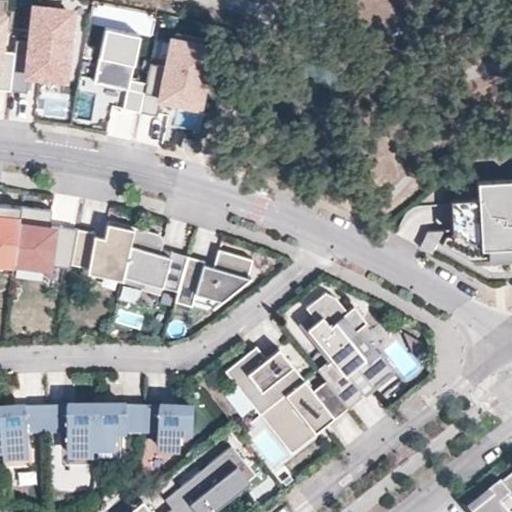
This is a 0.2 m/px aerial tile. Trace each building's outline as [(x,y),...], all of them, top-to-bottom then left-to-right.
[(14,51),(11,89),(28,91),(29,76),(31,63),(37,64),(39,66),(38,77),(67,81),(74,10),(31,5),(26,40),(16,39),(14,51)] [(0,87),(11,89),(14,51),(4,49),(7,16),(0,15),(0,87)] [(121,108),(138,112),(144,84),(129,81),(139,37),(105,29),(93,82),(125,90),(121,108)] [(144,84),(138,112),(154,116),(159,98),(161,98),(162,94),(170,96),(169,100),(176,102),(194,106),(209,44),(174,36),(166,71),(149,67),(144,84)] [(31,63),(29,76),(38,77),(39,66),(37,64),(31,63)] [(203,144),(186,139),(183,149),(200,154),(203,144)] [(443,241),(438,241),(434,250),(464,264),(511,262),(511,191),(511,192),(503,182),(467,185),(468,202),(441,204),(443,241)] [(0,258),(15,260),(21,203),(0,200),(0,258)] [(75,242),(80,224),(63,222),(62,229),(51,227),(54,207),(21,203),(15,260),(70,265),(72,258),(75,242)] [(120,271),(133,221),(108,215),(103,235),(91,232),(93,227),(80,224),(75,242),(72,258),(87,261),(86,266),(119,273),(120,271)] [(175,288),(186,252),(169,246),(167,251),(158,249),(160,243),(162,236),(161,231),(133,221),(120,271),(140,277),(138,285),(156,291),(159,283),(175,288)] [(411,252),(424,258),(435,235),(418,236),(411,252)] [(202,257),(186,252),(175,288),(171,298),(188,303),(192,290),(216,297),(247,274),(245,273),(250,256),(216,245),(210,267),(200,264),(202,257)] [(325,375),(347,402),(360,391),(359,389),(362,387),(346,366),(355,360),(370,380),(371,382),(392,365),(378,347),(367,356),(346,331),(357,322),(365,316),(351,300),(345,305),(327,283),(305,301),(314,314),(302,323),(330,358),(319,368),(325,375)] [(207,304),(216,297),(192,290),(189,299),(207,304)] [(378,347),(357,322),(346,331),(367,356),(378,347)] [(418,336),(403,326),(410,347),(417,341),(418,336)] [(255,340),(250,345),(259,356),(265,352),(255,340)] [(224,365),(259,408),(303,374),(277,342),(265,352),(259,356),(250,345),(224,365)] [(355,360),(346,366),(362,387),(370,380),(355,360)] [(332,411),(333,413),(347,402),(325,375),(312,386),(303,374),(259,408),(269,421),(276,416),(297,442),(316,427),(315,425),(325,416),(322,413),(329,408),(332,411)] [(138,427),(138,399),(118,398),(118,400),(120,400),(120,427),(138,427)] [(43,434),(61,434),(61,401),(62,401),(62,399),(42,400),(43,434)] [(138,427),(152,427),(153,401),(156,401),(156,399),(138,399),(138,427)] [(22,435),(43,434),(42,400),(18,401),(18,402),(21,402),(22,435)] [(88,448),(87,400),(62,401),(61,401),(62,455),(88,455),(88,448)] [(120,435),(120,427),(120,400),(118,400),(87,400),(88,448),(109,447),(109,435),(120,435)] [(186,428),(187,402),(156,401),(153,401),(152,427),(152,440),(174,440),(175,427),(186,428)] [(0,403),(0,455),(23,454),(22,435),(21,402),(18,402),(0,403)] [(322,413),(325,416),(332,411),(329,408),(322,413)] [(291,448),(297,442),(276,416),(269,421),(291,448)] [(227,447),(161,500),(170,511),(202,511),(205,510),(206,511),(213,511),(237,492),(235,489),(223,474),(232,466),(238,461),(227,447)] [(232,466),(223,474),(235,489),(245,481),(232,466)] [(511,511),(511,474),(502,483),(506,488),(476,511),(511,511)] [(470,508),(473,511),(476,511),(506,488),(502,483),(470,508)] [(170,511),(169,510),(166,511),(147,511),(138,501),(128,510),(129,511),(170,511)]
